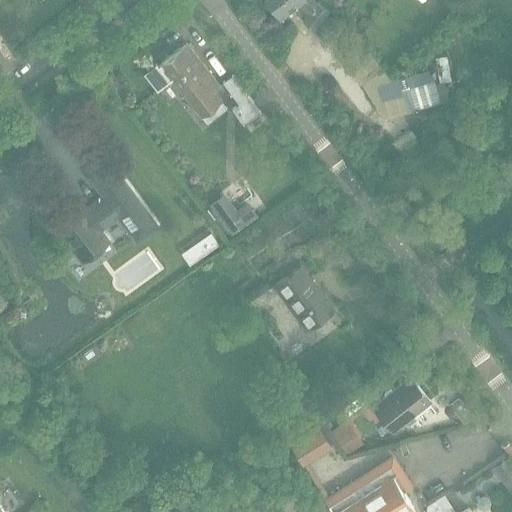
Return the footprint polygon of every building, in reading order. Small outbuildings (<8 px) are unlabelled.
[(313,0),(264,0),(279,18),(299,3),(308,14),(302,22),(313,31),(329,9),(318,1),(316,3),(313,0)] [(210,93),(219,86),(186,43),(160,63),(160,64),(157,66),(155,64),(142,73),(156,90),(171,78),(200,116),(218,103),(210,93)] [(434,58),(439,81),(450,79),(446,56),(434,58)] [(231,108),(243,125),(260,112),(232,75),(222,82),(238,103),(231,108)] [(138,239),(156,226),(109,162),(89,176),(104,196),(75,216),(72,212),(55,224),(81,260),(108,240),(99,228),(119,213),(138,239)] [(246,221),(256,213),(246,200),(236,208),(231,202),(213,216),(226,234),(229,231),(231,234),(246,222),(246,221)] [(273,284),(307,329),(333,310),(300,265),(273,284)] [(372,405),(392,430),(429,401),(409,375),(372,405)] [(281,401),(293,418),(318,400),(307,383),(281,401)] [(287,442),(302,465),(331,447),(317,423),(287,442)] [(335,435),(347,453),(363,442),(351,424),(335,435)] [(470,511),(468,507),(460,511),(409,511),(408,509),(413,507),(402,491),(412,484),(392,453),(324,497),(333,511),(470,511)]
